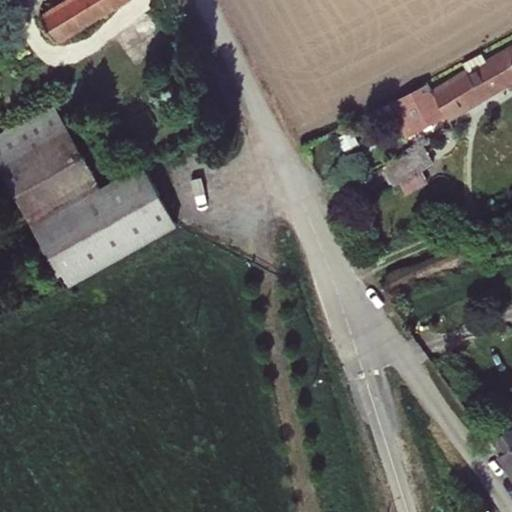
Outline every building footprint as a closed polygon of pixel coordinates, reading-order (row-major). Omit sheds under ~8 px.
[(68,0),(41,17),(56,41),(122,0),(68,0)] [(511,46),(431,91),(447,119),(511,80),(511,46)] [(426,81),(393,98),(411,133),(445,116),(431,91),(426,81)] [(97,182),(51,102),(0,131),(0,167),(30,220),(97,182)] [(382,166),(392,185),(432,162),(423,144),(382,166)] [(67,286),(177,223),(143,162),(32,224),(67,286)] [(503,452),(499,456),(511,474),(511,426),(491,437),(503,452)]
